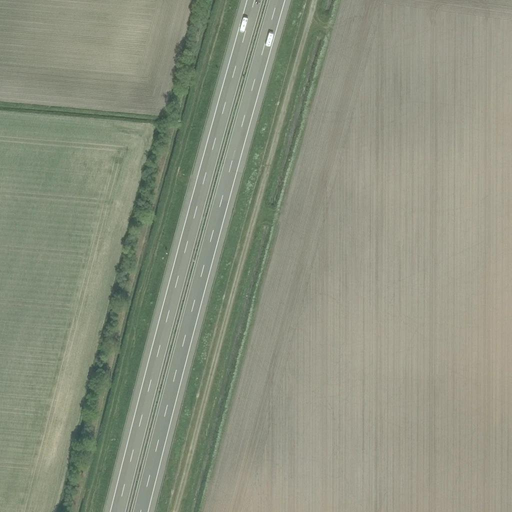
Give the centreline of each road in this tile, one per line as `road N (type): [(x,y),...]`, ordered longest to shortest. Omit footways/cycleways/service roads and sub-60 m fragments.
road 1 (track): [(318,0),(176,511)]
road 2 (motorway): [(141,511),(277,0)]
road 3 (motorway): [(255,0),(119,511)]
